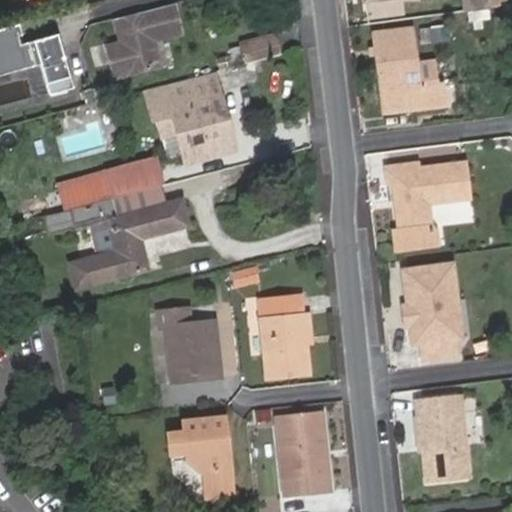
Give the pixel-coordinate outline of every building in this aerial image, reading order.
[(488,0),(473,0),(475,13),(489,11),(488,0)] [(174,3),(114,18),(120,42),(105,46),(113,78),(160,66),(155,50),(151,47),(150,42),(153,42),(181,35),(174,3)] [(17,23),(0,27),(0,71),(41,60),(50,93),(74,86),(60,32),(19,43),(16,35),(20,34),(17,23)] [(422,85),(414,29),(377,32),(386,110),(447,103),(444,83),(422,85)] [(245,64),(282,54),(276,35),(240,44),(245,64)] [(215,71),(184,79),(189,98),(220,90),(215,71)] [(184,79),(164,84),(147,89),(154,113),(156,112),(163,135),(177,131),(185,163),(227,151),(218,118),(226,115),(220,90),(189,98),(184,79)] [(93,85),(86,87),(90,103),(97,102),(93,85)] [(235,149),(226,115),(218,118),(227,151),(235,149)] [(162,185),(163,185),(156,158),(106,170),(57,183),(64,211),(162,185)] [(420,165),(387,168),(390,186),(394,185),(400,231),(403,250),(438,246),(436,234),(433,228),(430,205),(471,200),(467,164),(420,170),(420,165)] [(40,217),(45,235),(72,228),(72,230),(89,225),(106,220),(115,251),(98,256),(72,263),(79,287),(148,268),(139,237),(188,225),(182,200),(167,204),(162,185),(64,211),(40,217)] [(106,220),(89,225),(98,256),(115,251),(106,220)] [(453,301),(459,299),(454,264),(408,270),(410,289),(407,289),(410,305),(416,304),(420,343),(423,342),(425,356),(458,353),(456,338),(459,338),(453,301)] [(245,272),(247,283),(258,281),(255,269),(245,272)] [(410,289),(408,270),(401,271),(402,288),(407,289),(410,289)] [(44,283),(24,290),(28,302),(48,295),(44,283)] [(306,344),(303,313),(302,296),(259,299),(267,378),(309,374),(306,344)] [(462,299),(459,299),(453,301),(459,338),(467,337),(462,299)] [(412,343),(420,343),(416,304),(410,305),(401,306),(403,325),(409,325),(412,343)] [(165,327),(171,381),(222,376),(216,321),(191,323),(189,308),(157,312),(159,328),(165,327)] [(310,314),(303,313),(306,344),(313,344),(310,314)] [(463,395),(422,400),(431,480),(473,475),(463,395)] [(316,431),(325,430),(323,413),(276,417),(284,495),(305,493),(304,478),(330,476),(327,458),(319,459),(316,431)] [(204,473),(231,471),(226,416),(183,421),(184,430),(168,432),(170,454),(185,452),(186,460),(204,473)] [(327,458),(325,430),(316,431),(319,459),(327,458)] [(233,493),(231,471),(204,473),(206,497),(233,493)] [(331,490),(330,476),(304,478),(305,493),(331,490)]
